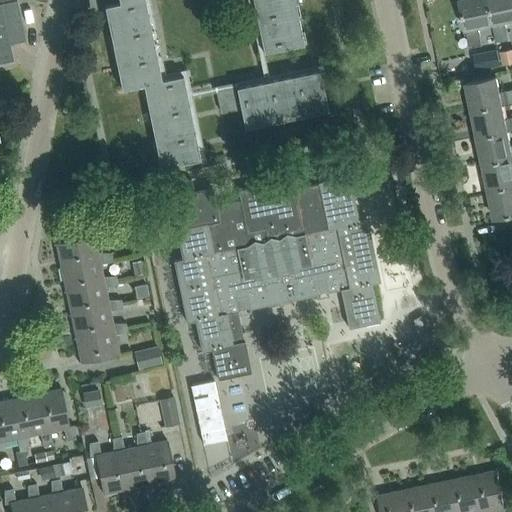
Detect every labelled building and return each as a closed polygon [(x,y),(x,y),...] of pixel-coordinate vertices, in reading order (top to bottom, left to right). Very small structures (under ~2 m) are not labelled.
[(104,7),(121,89),(142,85),(160,168),(200,159),(182,75),(161,80),(143,0),(117,0),(119,4),(104,7)] [(253,0),(264,51),(303,43),(294,0),(253,0)] [(478,27),(493,24),(494,24),(488,0),(459,0),(470,48),(482,45),(478,27)] [(505,21),(511,19),(511,0),(488,0),(494,24),(493,24),(496,42),(509,40),(505,21)] [(0,62),(12,60),(8,44),(24,41),(15,1),(0,4),(0,62)] [(511,48),(500,51),(503,65),(511,63),(511,48)] [(497,50),(474,55),(477,71),(500,66),(497,50)] [(241,108),(245,126),(327,110),(319,70),(238,86),(237,80),(215,85),(221,112),(241,108)] [(466,84),(471,111),(503,104),(503,105),(511,102),(511,90),(500,93),(497,77),(466,84)] [(503,104),(471,111),(477,137),(508,130),(508,132),(511,130),(511,118),(506,120),(503,105),(503,104)] [(508,130),(477,137),(483,164),(511,157),(511,145),(511,146),(508,132),(508,130)] [(511,157),(483,164),(488,190),(511,184),(511,157)] [(237,313),(340,291),(348,329),(380,322),(372,284),(380,282),(367,221),(359,223),(349,176),(318,183),(318,185),(294,190),(292,180),(238,191),(240,201),(216,206),(213,190),(179,197),(185,227),(175,229),(182,260),(173,261),(186,323),(195,321),(201,352),(211,350),(218,380),(251,373),(245,342),(243,342),(237,313)] [(511,184),(488,190),(494,217),(511,213),(511,184)] [(108,216),(111,228),(135,222),(132,210),(108,216)] [(99,261),(97,252),(95,241),(108,238),(107,229),(92,229),(94,237),(55,245),(60,269),(99,261)] [(97,252),(99,261),(60,269),(65,292),(103,285),(102,277),(99,265),(113,262),(111,252),(97,252)] [(143,273),(141,260),(131,262),(134,275),(143,273)] [(102,277),(103,285),(65,292),(70,316),(108,308),(106,299),(104,289),(118,286),(116,277),(102,277)] [(149,296),(146,284),(134,286),(136,298),(149,296)] [(106,299),(108,308),(70,316),(75,339),(113,331),(112,323),(109,311),(123,308),(121,299),(106,299)] [(432,337),(431,336),(419,314),(411,319),(415,337),(397,347),(394,340),(393,341),(404,361),(429,347),(430,346),(431,345),(432,344),(432,343),(433,342),(433,340),(433,339),(432,337)] [(112,323),(113,331),(75,339),(79,363),(118,355),(114,335),(127,332),(126,323),(112,323)] [(158,346),(134,351),(138,369),(162,363),(158,346)] [(214,378),(190,384),(205,442),(229,436),(214,378)] [(38,392),(46,432),(53,430),(65,428),(68,440),(75,439),(75,426),(70,427),(62,387),(38,392)] [(82,393),(85,408),(101,405),(98,390),(82,393)] [(53,430),(46,432),(38,392),(14,397),(23,437),(29,435),(41,433),(44,445),(53,443),(53,430)] [(29,448),(29,435),(23,437),(14,397),(0,400),(0,441),(18,437),(21,450),(29,448)] [(160,400),(166,426),(179,423),(173,397),(160,400)] [(136,447),(143,446),(151,486),(175,482),(166,441),(148,445),(145,432),(137,434),(136,447)] [(113,452),(120,451),(128,491),(151,486),(143,446),(136,447),(123,450),(120,438),(114,439),(113,452)] [(128,491),(120,451),(113,452),(99,455),(97,443),(90,444),(89,457),(96,456),(104,496),(128,491)] [(47,461),(45,452),(34,454),(36,464),(47,461)] [(64,476),(61,463),(52,464),(55,477),(64,476)] [(38,468),(41,480),(54,477),(51,465),(38,468)] [(481,511),(490,511),(500,510),(499,511),(510,511),(511,508),(506,509),(497,468),(473,473),(481,511)] [(16,473),(18,480),(30,478),(28,470),(16,473)] [(456,511),(481,511),(473,473),(450,478),(456,511)] [(432,511),(456,511),(450,478),(426,483),(432,511)] [(52,495),(58,494),(61,511),(87,511),(82,488),(63,493),(60,479),(53,480),(52,495)] [(61,511),(58,494),(52,495),(40,498),(37,483),(30,485),(29,500),(34,499),(36,511),(61,511)] [(403,487),(407,511),(432,511),(426,483),(403,487)] [(407,511),(403,487),(379,492),(382,511),(407,511)] [(36,511),(34,499),(29,500),(16,503),(13,489),(5,490),(5,505),(10,504),(11,511),(36,511)]
